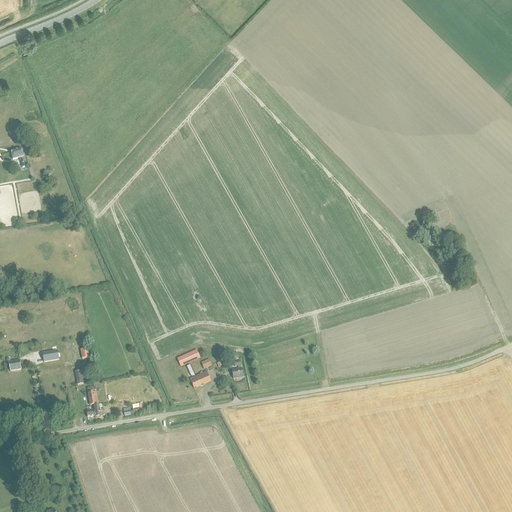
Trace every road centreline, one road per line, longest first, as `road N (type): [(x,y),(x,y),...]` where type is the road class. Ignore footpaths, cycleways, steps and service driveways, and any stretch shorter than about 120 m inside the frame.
road 1 (unclassified): [(0,442),(451,369),(511,345)]
road 2 (track): [(507,346),(445,207)]
